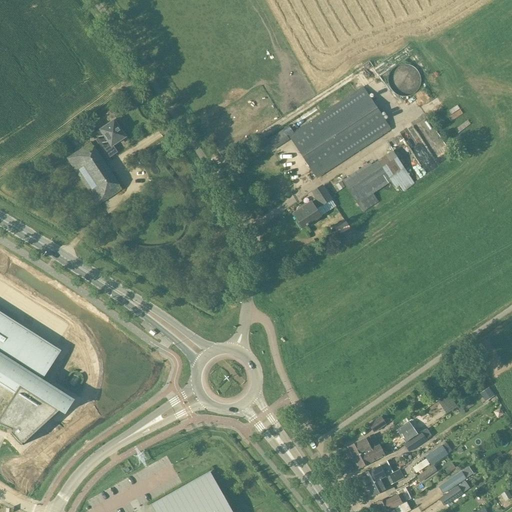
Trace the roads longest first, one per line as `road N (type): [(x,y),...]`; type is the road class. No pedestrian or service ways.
road 1 (unclassified): [(245,314),(258,266),(253,235),(93,0)]
road 2 (residential): [(353,511),(284,380),(266,321),(245,314)]
road 3 (secondary): [(216,350),(87,272)]
road 4 (secondary): [(87,272),(185,350),(197,369)]
